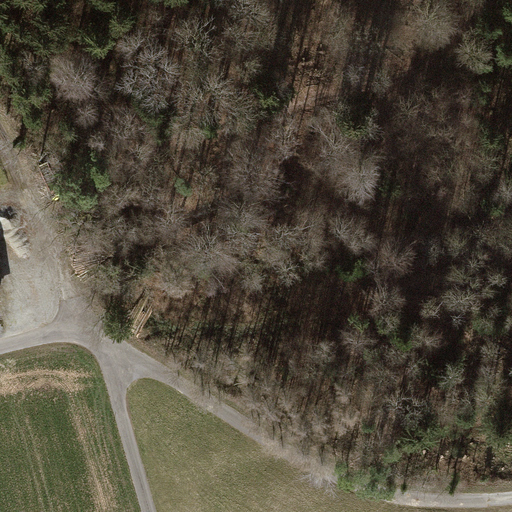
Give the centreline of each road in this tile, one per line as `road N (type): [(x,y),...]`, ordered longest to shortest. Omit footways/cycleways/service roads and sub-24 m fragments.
road 1 (track): [(511,488),(414,493),(279,443),(96,330)]
road 2 (track): [(96,330),(0,122)]
road 3 (track): [(96,330),(147,511)]
